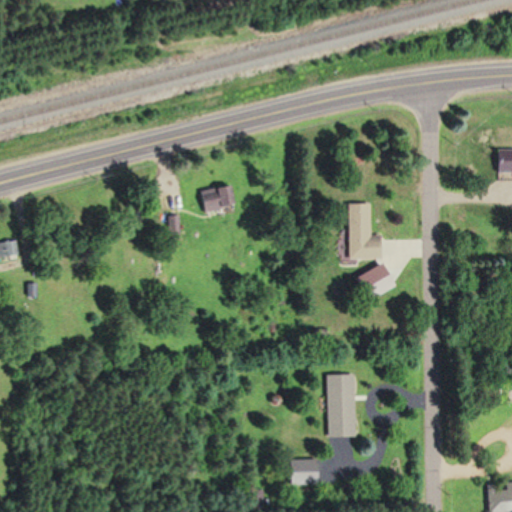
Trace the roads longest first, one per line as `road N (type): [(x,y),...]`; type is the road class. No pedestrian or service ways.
road 1 (secondary): [(511,73),(379,87),(0,181)]
road 2 (residential): [(430,80),(435,511)]
